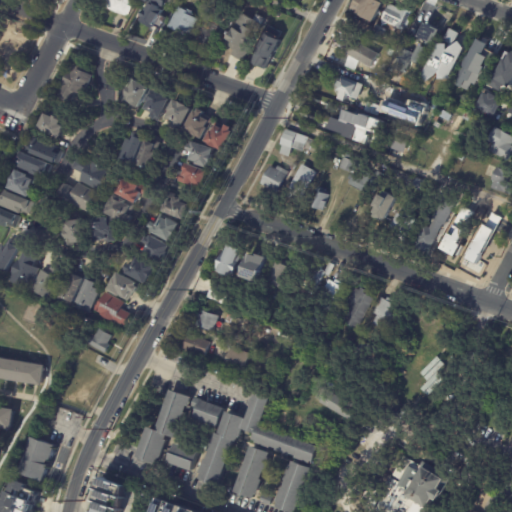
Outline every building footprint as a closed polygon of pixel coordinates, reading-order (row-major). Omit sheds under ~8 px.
[(126,16),(105,6),(107,0),(136,0),(128,17),(126,16)] [(169,0),(176,3),(163,31),(156,28),(169,0)] [(384,0),(390,3),(379,22),(363,13),(364,10),(357,6),(359,0),(384,0)] [(142,4),(161,11),(154,27),(149,26),(146,32),(135,27),(138,21),(135,20),(142,4)] [(392,4),(405,10),(407,7),(415,11),(411,19),(413,20),(410,27),(408,25),(406,30),(384,20),(392,4)] [(181,29),(173,24),(181,6),(187,9),(188,8),(195,11),(194,13),(196,15),(195,16),(200,19),(193,34),(181,29)] [(224,30),(223,32),(221,31),(212,49),(208,46),(206,49),(199,46),(201,42),(198,41),(203,30),(200,29),(202,24),(206,27),(208,22),(207,21),(214,7),(231,15),(224,30)] [(266,18),(245,60),(234,54),(236,50),(233,48),(234,46),(227,43),(230,37),(232,38),(234,34),(233,34),(235,30),(236,30),(237,28),(235,27),(243,11),(256,18),(258,14),(266,18)] [(440,30),(426,23),(418,37),(432,45),(440,30)] [(389,30),(383,41),(374,36),(379,25),(389,30)] [(456,27),(461,29),(460,32),(471,37),(463,53),(442,42),(450,27),(453,28),(454,26),(456,27)] [(285,39),(268,70),(254,62),(271,31),(285,39)] [(488,43),(475,37),(455,85),(472,92),(486,56),(483,55),(488,43)] [(354,56),(348,53),(356,39),(371,47),(373,44),(380,48),(378,52),(384,55),(376,68),(354,56)] [(432,49),(425,63),(423,62),(421,66),(414,62),(410,69),(412,70),(409,76),(394,67),(405,47),(416,52),(415,54),(418,56),(424,44),(432,49)] [(511,48),(511,78),(507,76),(503,84),(493,79),(510,47),(511,48)] [(95,76),(84,96),(77,92),(71,103),(59,97),(65,85),(64,84),(72,70),(73,71),(76,65),(84,69),(83,70),(95,76)] [(478,66),(489,70),(479,97),(467,92),(472,78),(465,76),(469,65),(476,68),(477,65),(478,66)] [(366,85),(360,100),(351,97),(349,102),(343,99),(345,94),(338,91),(341,85),(337,83),(338,80),(342,81),(345,76),(366,85)] [(139,106),(135,104),(135,103),(132,101),(130,104),(123,100),(135,78),(154,88),(142,108),(139,106)] [(374,89),(377,81),(390,86),(385,101),(377,98),(377,100),(371,98),(374,89)] [(173,99),(162,119),(162,118),(160,121),(153,117),(154,114),(143,108),(154,88),(160,92),(161,91),(168,95),(167,96),(173,99)] [(501,100),(482,91),(474,107),(493,116),(501,100)] [(504,96),(511,100),(506,110),(497,105),(502,95),(504,96)] [(195,109),(183,131),(175,127),(176,124),(165,119),(176,99),(182,102),(182,101),(190,106),(195,109)] [(370,101),(384,106),(381,115),(375,113),(375,114),(366,111),(370,101)] [(207,111),(208,111),(205,116),(209,118),(209,117),(215,119),(212,123),(211,122),(209,127),(211,128),(205,139),(201,136),(200,137),(193,133),(194,132),(188,128),(198,109),(201,111),(202,108),(207,111)] [(66,128),(64,131),(66,131),(62,139),(41,128),(50,111),(69,120),(66,128)] [(445,111),(454,115),(451,121),(442,117),(445,111)] [(467,111),(475,115),(472,122),(464,119),(467,111)] [(379,134),(376,141),(358,134),(358,136),(350,133),(352,128),(348,127),(350,120),(354,122),(356,116),(367,120),(365,125),(372,128),(373,126),(375,127),(375,129),(380,131),(379,134)] [(463,119),(457,129),(453,127),(459,117),(463,119)] [(450,130),(447,138),(441,136),(442,136),(433,133),(435,128),(434,128),(436,121),(442,124),(441,129),(444,130),(445,126),(451,128),(450,130)] [(235,131),(225,150),(207,141),(213,129),(216,131),(219,125),(226,129),(229,124),(234,127),(233,130),(235,131)] [(511,157),(510,161),(492,151),(499,138),(495,135),(499,128),(511,134),(511,157)] [(408,129),(420,134),(416,144),(405,139),(408,129)] [(425,135),(428,129),(439,136),(435,141),(425,135)] [(317,151),(307,147),(305,153),(294,149),(291,158),(282,155),(285,146),(283,146),(289,130),(321,143),(318,151),(317,151)] [(144,135),(148,137),(135,169),(119,162),(129,138),(132,139),(135,131),(144,135)] [(404,152),(406,140),(393,138),(391,150),(404,152)] [(47,141),(59,147),(58,149),(65,152),(60,164),(35,153),(35,152),(29,150),(33,142),(38,144),(40,139),(47,141)] [(151,141),(158,144),(157,148),(164,151),(153,177),(137,171),(149,140),(151,141)] [(216,149),(214,155),(215,155),(212,163),(210,169),(188,162),(191,151),(190,150),(192,144),(195,145),(196,142),(216,149)] [(54,166),(50,177),(42,174),(41,177),(17,167),(19,161),(18,161),(22,152),(53,164),(52,165),(54,166)] [(83,181),(86,174),(75,168),(82,156),(94,162),(94,161),(108,168),(107,170),(113,173),(103,192),(83,181)] [(351,172),(342,168),(346,157),(359,162),(354,173),(351,172)] [(183,173),(186,174),(190,163),(211,171),(203,191),(179,181),(183,173)] [(305,192),(295,186),(306,164),(320,172),(308,194),(305,192)] [(280,189),(266,183),(273,166),(279,169),(280,167),(292,172),(284,191),(280,189)] [(511,177),(510,183),(511,184),(511,195),(493,188),(495,181),(493,180),(498,167),(511,172),(511,177)] [(39,181),(36,189),(40,190),(37,196),(36,195),(35,198),(13,188),(21,170),(40,178),(39,181)] [(361,171),(380,182),(371,198),(350,185),(359,170),(361,171)] [(144,195),(143,197),(139,204),(120,193),(128,178),(135,182),(136,179),(150,187),(146,193),(145,192),(144,195)] [(81,184),(100,194),(90,213),(71,202),(59,195),(66,183),(77,189),(80,183),(81,184)] [(37,202),(32,214),(25,211),(23,216),(0,205),(0,202),(6,189),(37,202)] [(330,195),(324,211),(312,206),(319,190),(330,195)] [(387,194),(398,199),(394,208),(383,202),(387,194)] [(445,227),(435,222),(448,194),(458,199),(453,210),(455,211),(450,221),(448,220),(445,227)] [(135,207),(131,214),(136,217),(132,223),(130,221),(129,224),(109,213),(112,208),(111,207),(115,199),(116,200),(119,195),(130,201),(129,203),(135,207)] [(179,197),(186,200),(184,202),(193,206),(186,221),(165,212),(170,200),(175,202),(177,197),(179,198),(179,197)] [(440,248),(454,256),(477,214),(463,206),(440,248)] [(23,218),(19,229),(12,226),(11,228),(0,223),(0,207),(23,217),(23,218)] [(392,237),(382,232),(393,210),(416,221),(405,243),(392,237)] [(479,265),(501,217),(491,212),(468,260),(479,265)] [(483,217),(476,230),(469,226),(476,213),(483,217)] [(171,218),(182,224),(172,242),(153,231),(154,229),(152,227),(155,221),(159,224),(164,216),(170,220),(171,218)] [(116,228),(118,242),(111,243),(110,241),(99,243),(96,220),(114,217),(116,228)] [(88,242),(76,243),(76,242),(75,242),(75,246),(67,247),(66,231),(71,230),(70,221),(87,220),(89,242),(88,242)] [(433,225),(437,227),(435,230),(442,233),(430,256),(415,248),(427,225),(431,227),(432,225),(433,225)] [(473,230),(480,234),(465,265),(449,256),(464,226),(473,230)] [(228,231),(228,232),(226,237),(220,234),(223,229),(228,231)] [(147,251),(150,246),(146,243),(149,238),(152,239),(153,236),(172,247),(169,253),(170,253),(165,261),(164,260),(163,263),(146,253),(147,251)] [(13,241),(24,247),(8,276),(0,271),(0,254),(5,245),(8,247),(11,240),(13,241)] [(235,245),(244,249),(240,257),(243,258),(233,280),(215,271),(224,251),(227,252),(231,243),(235,245)] [(38,254),(39,254),(33,265),(40,269),(30,289),(22,285),(21,286),(11,280),(14,274),(13,274),(20,260),(20,261),(27,248),(38,254)] [(258,252),(269,256),(259,281),(242,275),(251,251),(257,254),(258,252)] [(153,277),(149,284),(126,272),(127,268),(129,269),(132,264),(136,266),(140,258),(146,262),(147,260),(159,267),(153,277)] [(279,261),(291,266),(287,273),(291,275),(285,289),(269,281),(279,260),(279,261)] [(54,299),(34,290),(43,270),(50,273),(56,261),(68,267),(54,299)] [(331,263),(337,265),(331,277),(327,274),(319,289),(305,282),(314,265),(327,271),(331,263)] [(79,272),(89,277),(77,303),(76,303),(74,308),(60,302),(70,278),(75,280),(79,272)] [(139,293),(135,291),(135,293),(134,292),(129,300),(111,291),(114,286),(113,286),(121,272),(140,283),(139,286),(142,287),(139,293)] [(103,290),(103,291),(91,315),(77,307),(91,276),(103,282),(99,289),(103,290)] [(351,291),(338,314),(318,303),(331,280),(336,283),(338,280),(345,284),(343,286),(351,291)] [(209,296),(216,281),(233,289),(226,305),(209,297),(209,296)] [(364,288),(372,293),(371,296),(377,299),(360,328),(346,320),(354,307),(349,304),(358,287),(363,291),(364,288)] [(127,303),(123,309),(136,316),(129,328),(116,321),(115,322),(102,314),(103,313),(96,310),(102,300),(103,301),(108,292),(127,303)] [(391,298),(398,302),(397,306),(401,308),(388,331),(374,324),(379,315),(374,312),(382,297),(387,300),(389,297),(391,298)] [(256,318),(245,313),(248,307),(259,312),(256,318)] [(205,311),(221,317),(216,332),(198,325),(200,319),(199,318),(202,310),(205,311)] [(449,327),(441,349),(425,343),(434,315),(451,321),(449,327)] [(111,343),(110,344),(112,345),(108,354),(91,345),(96,336),(97,337),(101,329),(114,336),(111,343)] [(212,341),(207,355),(186,347),(188,342),(185,341),(188,332),(212,341)] [(239,333),(247,337),(245,343),(236,340),(239,333)] [(232,346),(251,354),(244,373),(225,366),(231,351),(223,347),(226,340),(234,343),(232,346)] [(362,341),(380,349),(374,362),(356,353),(362,341)] [(0,357),(47,366),(48,366),(45,386),(0,378),(0,357)] [(419,373),(428,381),(420,388),(427,395),(451,373),(436,357),(419,373)] [(341,374),(348,379),(344,384),(337,380),(341,374)] [(329,390),(360,409),(352,422),(321,403),(322,401),(316,398),(322,388),(328,392),(329,390)] [(194,397),(181,434),(179,434),(177,437),(169,434),(168,439),(169,440),(160,464),(139,456),(151,425),(159,428),(173,389),(194,397)] [(261,391),(274,396),(264,424),(293,435),(293,433),(324,445),(318,461),(315,460),(313,463),(299,457),(300,454),(295,452),(294,454),(280,449),(281,447),(275,445),(273,447),(259,442),(260,439),(257,438),(259,431),(247,426),(243,436),(242,436),(241,440),(238,439),(222,484),(202,477),(204,472),(202,472),(208,458),(210,458),(213,449),(211,448),(216,436),(218,436),(220,430),(222,431),(224,427),(197,417),(200,411),(193,408),(198,395),(228,406),(228,408),(250,417),(254,404),(253,403),(256,395),(258,396),(260,391),(261,391)] [(0,408),(17,411),(14,431),(0,428),(0,408)] [(61,447),(55,463),(52,462),(51,466),(53,467),(48,482),(23,474),(35,438),(61,447)] [(196,462),(193,471),(170,462),(177,442),(201,451),(196,462)] [(272,454),(271,458),(272,458),(267,473),(266,473),(263,481),(264,481),(259,496),(257,496),(256,499),(237,492),(253,447),(272,454)] [(316,467),(298,511),(292,511),(279,507),(281,502),(279,501),(284,488),(286,488),(289,480),(287,479),(293,464),(294,465),(296,460),(316,467)] [(413,488),(404,483),(414,464),(424,470),(413,488)] [(449,485),(447,489),(448,489),(442,499),(439,497),(434,506),(413,494),(430,466),(453,479),(449,485)] [(105,478),(127,486),(122,498),(124,499),(120,510),(123,511),(122,511),(96,511),(100,502),(98,501),(102,490),(99,489),(104,477),(105,478)] [(43,499),(38,511),(12,511),(19,491),(43,499)] [(267,494),(275,497),(272,505),(262,501),(265,493),(267,494)] [(145,511),(150,498),(188,511),(145,511)]
